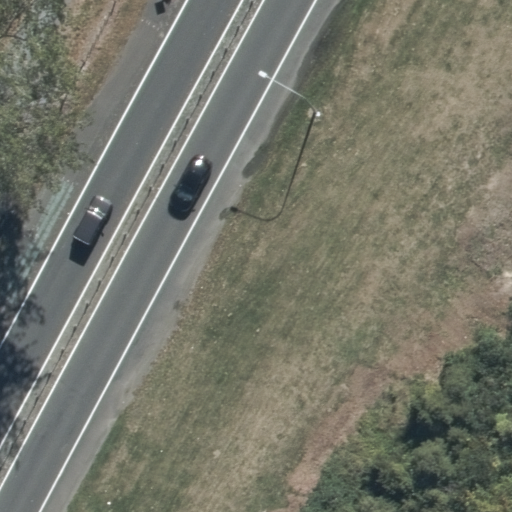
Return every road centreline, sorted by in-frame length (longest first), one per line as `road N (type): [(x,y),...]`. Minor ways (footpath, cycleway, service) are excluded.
road 1 (secondary): [(291,0),(12,511)]
road 2 (secondary): [(0,392),(211,0)]
